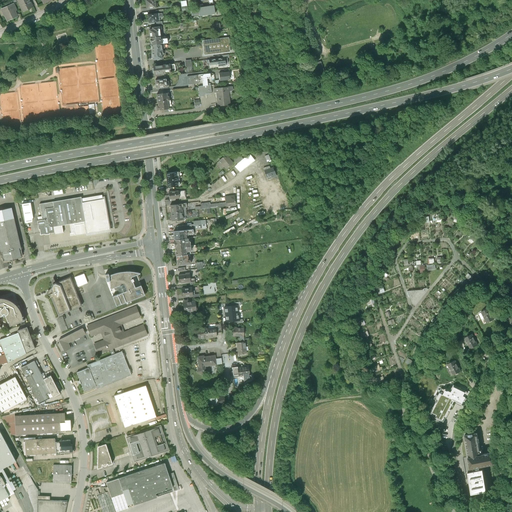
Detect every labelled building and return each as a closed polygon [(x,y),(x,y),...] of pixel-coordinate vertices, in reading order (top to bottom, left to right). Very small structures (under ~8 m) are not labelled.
[(19,0),(20,2),(19,2),(22,10),(27,8),(27,9),(32,7),(28,0),(19,0)] [(145,0),(147,9),(156,8),(155,0),(145,0)] [(11,5),(1,10),(4,16),(5,15),(8,20),(17,16),(14,10),(16,9),(14,3),(11,4),(11,5)] [(198,10),(190,12),(191,16),(199,15),(199,16),(215,14),(213,6),(209,6),(198,8),(198,10)] [(157,22),(156,14),(148,15),(148,19),(149,19),(149,23),(157,22)] [(149,30),(150,38),(159,37),(160,37),(159,30),(161,30),(161,27),(152,28),(153,29),(149,30)] [(228,38),(203,42),(205,54),(229,51),(228,38)] [(163,43),(151,45),(152,52),(162,51),(162,48),(164,48),(163,43)] [(152,52),(153,60),(162,59),(161,55),(164,55),(163,51),(162,51),(152,52)] [(217,59),(218,67),(226,66),(225,64),(228,64),(227,58),(217,59)] [(217,59),(206,60),(207,66),(209,65),(210,68),(218,67),(217,59)] [(314,64),(309,65),(311,75),(314,75),(314,76),(320,75),(317,65),(315,66),(314,64)] [(169,65),(153,67),(154,75),(155,75),(162,74),(165,73),(170,72),(169,65)] [(229,72),(219,73),(220,81),(229,80),(229,72)] [(197,75),(187,76),(188,84),(199,83),(198,81),(203,81),(203,86),(209,85),(208,79),(210,78),(210,74),(198,75),(198,77),(197,77),(197,75)] [(166,79),(155,80),(156,88),(169,87),(168,81),(166,81),(166,79)] [(203,86),(198,87),(200,97),(205,96),(205,95),(211,94),(210,85),(209,85),(203,86)] [(220,88),(214,88),(214,93),(216,93),(218,106),(230,105),(228,91),(232,91),(232,87),(220,88)] [(167,93),(157,95),(157,102),(169,100),(168,97),(167,97),(167,93)] [(169,100),(157,102),(158,106),(156,106),(157,111),(169,109),(168,105),(171,104),(171,100),(169,100)] [(235,166),(239,171),(253,159),(249,154),(242,160),(238,155),(233,159),(237,164),(235,166)] [(220,160),(226,168),(232,164),(226,155),(220,160)] [(269,166),(263,168),(267,178),(275,176),(272,168),(270,169),(269,166)] [(177,172),(167,174),(168,186),(178,185),(178,182),(176,182),(176,176),(177,176),(177,172)] [(102,199),(102,195),(40,204),(42,220),(38,221),(39,229),(40,229),(41,235),(45,234),(45,235),(49,234),(50,233),(55,233),(55,234),(63,233),(62,225),(69,224),(71,233),(70,233),(70,236),(109,229),(104,199),(102,199)] [(209,205),(210,208),(235,205),(234,196),(226,197),(227,203),(209,205)] [(30,203),(22,204),(25,223),(32,222),(32,218),(33,218),(30,203)] [(186,203),(170,205),(171,213),(182,212),(181,207),(185,207),(186,207),(186,203)] [(0,248),(1,252),(21,247),(11,208),(0,210),(0,248)] [(182,212),(171,213),(172,221),(183,220),(182,215),(182,212)] [(177,227),(178,231),(193,229),(202,229),(201,221),(193,221),(194,225),(177,227)] [(178,231),(173,232),(174,240),(187,238),(187,236),(189,234),(193,234),(193,229),(178,231)] [(187,238),(174,240),(175,248),(191,246),(190,241),(188,241),(188,238),(187,238)] [(191,246),(175,248),(176,255),(187,254),(186,252),(192,251),(191,246)] [(21,247),(1,252),(0,252),(0,251),(0,252),(0,253),(1,253),(2,259),(5,261),(21,257),(22,254),(21,249),(22,249),(22,248),(22,247),(21,247)] [(187,254),(176,255),(177,265),(191,264),(190,254),(187,254)] [(108,274),(105,275),(107,281),(109,281),(111,289),(114,287),(117,295),(113,297),(116,306),(145,295),(141,285),(135,288),(134,284),(132,282),(134,281),(133,279),(132,279),(131,277),(137,275),(140,274),(136,273),(135,272),(127,271),(118,272),(109,276),(108,274)] [(185,274),(178,275),(179,282),(180,282),(181,283),(190,282),(190,279),(189,273),(185,273),(185,274)] [(84,274),(74,277),(78,287),(88,283),(84,274)] [(52,297),(59,314),(80,305),(70,278),(56,284),(52,286),(51,289),(52,293),(50,294),(50,296),(49,298),(52,297)] [(203,286),(204,294),(215,292),(214,286),(217,285),(216,281),(209,282),(209,286),(203,286)] [(192,287),(181,289),(182,296),(192,295),(192,293),(194,293),(194,288),(192,288),(192,287)] [(423,290),(408,291),(412,303),(415,306),(428,290),(427,288),(424,289),(423,290)] [(0,328),(0,329),(0,328),(0,324),(0,317),(5,316),(8,323),(9,322),(11,326),(25,321),(18,308),(14,304),(8,301),(2,299),(0,299),(0,328)] [(197,301),(184,303),(185,313),(193,312),(198,311),(197,301)] [(231,306),(224,307),(225,315),(238,313),(237,306),(237,305),(231,306)] [(139,317),(135,307),(88,326),(90,332),(92,336),(101,332),(103,336),(105,340),(95,344),(99,354),(146,335),(142,325),(124,333),(122,329),(120,324),(139,317)] [(489,308),(481,312),(487,323),(494,319),(489,308)] [(238,313),(225,315),(226,322),(234,321),(239,320),(238,313)] [(236,327),(233,327),(233,336),(239,336),(243,336),(244,328),(236,328),(236,327)] [(18,333),(0,340),(0,342),(5,355),(0,356),(0,365),(8,363),(35,349),(27,328),(18,331),(18,333)] [(59,340),(64,351),(71,348),(68,343),(86,334),(82,328),(59,340)] [(200,331),(195,332),(195,339),(206,338),(205,328),(200,329),(200,331)] [(209,328),(205,328),(206,338),(217,337),(216,333),(216,329),(209,330),(209,328)] [(472,334),(464,338),(470,349),(477,345),(472,334)] [(120,348),(147,338),(146,336),(109,350),(111,354),(121,350),(120,348)] [(240,343),(237,343),(238,354),(246,353),(244,342),(240,343)] [(122,351),(87,365),(88,368),(89,368),(96,387),(96,388),(96,389),(126,377),(131,375),(122,351)] [(203,356),(197,357),(199,367),(196,372),(203,375),(205,370),(205,366),(215,365),(215,359),(214,356),(203,357),(203,356)] [(455,360),(447,364),(453,375),(460,371),(455,360)] [(53,397),(43,379),(34,361),(21,368),(39,404),(53,397)] [(237,367),(232,367),(233,378),(238,377),(238,376),(239,376),(239,375),(243,374),(244,384),(251,380),(251,375),(249,375),(248,367),(238,368),(237,367)] [(88,368),(77,373),(84,392),(96,388),(96,387),(89,368),(88,368)] [(51,376),(43,379),(53,397),(60,393),(51,376)] [(15,377),(0,384),(0,409),(1,412),(27,399),(15,377)] [(433,407),(430,413),(433,416),(444,422),(449,412),(451,409),(450,409),(454,401),(464,406),(467,401),(466,400),(466,399),(465,398),(468,392),(461,389),(453,385),(450,390),(447,388),(443,389),(441,393),(440,392),(436,399),(435,399),(431,406),(433,407)] [(145,386),(114,397),(121,417),(125,427),(156,416),(145,386)] [(222,394),(217,396),(220,404),(220,406),(226,404),(222,394)] [(220,404),(217,396),(209,399),(211,404),(212,407),(220,404)] [(65,413),(15,416),(16,435),(61,432),(60,423),(65,422),(65,420),(65,413)] [(14,414),(1,417),(11,435),(16,435),(15,416),(14,414)] [(70,420),(65,420),(65,422),(60,423),(61,432),(71,431),(70,420)] [(144,432),(127,437),(132,453),(135,461),(168,450),(160,426),(144,432)] [(0,511),(1,511),(0,509),(0,501),(9,496),(2,484),(5,483),(1,477),(1,476),(0,477),(0,469),(2,469),(16,461),(0,431),(0,511)] [(474,471),(468,471),(471,493),(486,491),(483,469),(482,469),(481,466),(493,464),(496,461),(495,456),(491,453),(480,455),(477,433),(465,435),(468,457),(470,468),(473,468),(474,471)] [(71,445),(70,440),(60,441),(60,442),(55,442),(56,453),(56,454),(61,454),(61,453),(72,452),(72,445),(71,445)] [(55,441),(25,443),(26,455),(56,453),(55,442),(55,441)] [(106,444),(98,446),(97,469),(102,467),(102,464),(103,464),(103,465),(103,466),(104,466),(105,466),(106,466),(106,465),(106,464),(107,464),(108,465),(112,464),(106,444)] [(111,497),(115,511),(116,511),(126,509),(128,508),(127,505),(133,503),(134,505),(171,493),(176,491),(179,490),(173,472),(168,474),(165,463),(106,482),(111,497)] [(71,465),(53,465),(53,483),(71,483),(71,465)] [(2,469),(0,469),(0,472),(1,472),(3,476),(1,477),(5,483),(2,484),(9,496),(14,493),(13,491),(16,489),(12,481),(10,482),(2,469)] [(38,500),(37,511),(65,511),(68,501),(50,500),(47,500),(38,500)]
